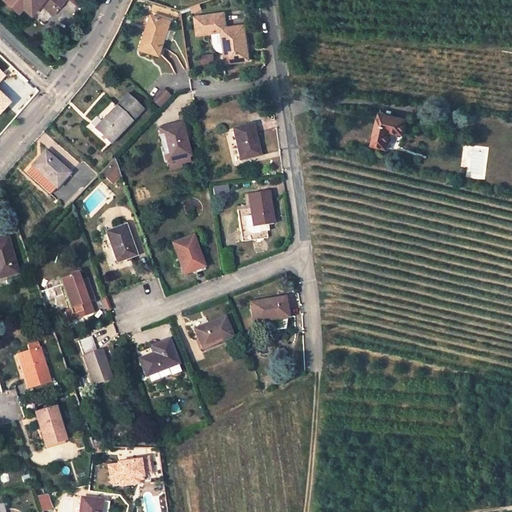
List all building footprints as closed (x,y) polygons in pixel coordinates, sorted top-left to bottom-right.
[(54,15),(67,0),(2,0),(17,13),(22,7),(30,14),(40,3),(54,15)] [(148,30),(142,49),(161,55),(172,20),(154,15),(150,30),(148,30)] [(224,35),(227,52),(228,62),(250,59),(245,25),(223,28),(221,19),(194,23),(196,40),(214,37),(224,35)] [(214,37),(217,53),(227,52),(224,35),(214,37)] [(117,105),(95,128),(111,143),(144,109),(128,94),(117,105)] [(155,104),(161,109),(170,100),(164,95),(155,104)] [(380,113),(373,145),(387,148),(391,131),(404,134),(407,119),(380,113)] [(182,123),(159,129),(168,161),(190,155),(182,123)] [(253,125),(233,130),(241,159),(260,155),(253,125)] [(39,175),(56,189),(69,172),(45,152),(32,167),(40,173),(39,175)] [(121,174),(115,158),(101,172),(112,183),(121,174)] [(40,173),(32,167),(27,173),(51,194),(56,189),(39,175),(40,173)] [(238,211),(243,241),(268,238),(266,225),(274,224),(269,192),(248,195),(251,208),(238,211)] [(136,255),(125,226),(119,228),(107,233),(117,262),(136,255)] [(193,237),(173,244),(184,274),(204,266),(193,237)] [(0,278),(8,276),(16,273),(6,238),(0,240),(0,278)] [(70,321),(94,312),(91,301),(94,300),(86,278),(81,280),(79,273),(60,280),(70,309),(66,310),(70,321)] [(250,303),(253,322),(269,319),(288,316),(285,298),(250,303)] [(194,330),(201,348),(231,336),(224,318),(194,330)] [(269,319),(253,322),(254,329),(256,331),(271,328),(269,319)] [(90,337),(78,341),(83,356),(93,384),(110,378),(101,350),(95,352),(90,337)] [(139,360),(145,376),(177,363),(168,340),(151,347),(154,353),(139,360)] [(27,388),(49,382),(39,348),(37,343),(27,346),(29,351),(16,355),(23,375),(27,374),(29,380),(24,381),(27,388)] [(177,367),(167,369),(168,376),(178,374),(177,367)] [(35,413),(45,445),(65,439),(55,407),(35,413)] [(117,465),(108,466),(111,484),(120,482),(120,480),(141,477),(141,475),(149,474),(147,458),(138,459),(138,460),(117,463),(117,465)] [(141,477),(120,480),(120,482),(120,486),(138,484),(137,480),(142,479),(141,477)] [(107,511),(109,503),(101,502),(87,500),(81,499),(79,511),(107,511)]
